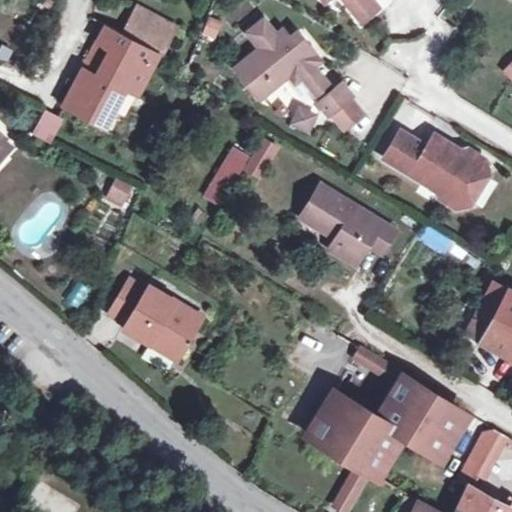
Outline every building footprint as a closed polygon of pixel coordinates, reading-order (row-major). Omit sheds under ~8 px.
[(371,0),(350,0),(345,4),(359,23),(378,8),(371,0)] [(136,5),(130,16),(166,35),(171,25),(136,5)] [(130,16),(121,33),(157,52),(166,35),(130,16)] [(332,88),(313,66),(318,63),(316,56),(305,43),(301,45),(292,33),(286,37),(278,27),(271,33),(258,18),(243,29),(257,45),(233,64),(257,94),(285,72),(289,78),(296,80),(300,77),(318,99),(315,102),(326,117),(350,98),(338,83),(332,88)] [(104,25),(74,82),(90,90),(119,32),(104,25)] [(136,93),(157,52),(121,33),(119,32),(90,90),(74,82),(63,104),(100,124),(120,85),(136,93)] [(511,78),(511,57),(502,70),(511,78)] [(299,103),(291,116),(304,124),(312,111),(299,103)] [(59,119),(56,117),(43,110),(31,133),(46,141),(59,119)] [(474,179),(488,175),(484,161),(469,152),(466,156),(433,137),(426,150),(404,137),(389,165),(438,194),(440,201),(455,210),(470,206),(466,191),(474,179)] [(247,157),(232,148),(202,197),(218,206),(247,157)] [(470,206),(488,175),(474,179),(466,191),(470,206)] [(106,197),(125,206),(135,186),(116,177),(106,197)] [(354,264),(366,244),(379,252),(393,230),(319,184),(299,216),(334,238),(328,248),(354,264)] [(175,359),(200,318),(149,286),(146,290),(129,279),(108,314),(125,324),(123,328),(175,359)] [(492,317),(494,314),(507,289),(490,280),(476,308),(492,317)] [(511,291),(507,289),(494,314),(511,323),(511,291)] [(458,327),(464,330),(475,309),(469,306),(458,327)] [(511,323),(494,314),(492,317),(476,308),(475,309),(464,330),(463,332),(511,357),(511,323)] [(386,375),(393,358),(358,344),(352,361),(386,375)] [(400,374),(372,417),(394,430),(393,432),(399,435),(398,436),(430,456),(459,410),(400,374)] [(394,430),(372,417),(332,393),(330,392),(304,436),(368,475),(393,432),(394,430)] [(482,473),(502,436),(491,430),(481,433),(457,476),(455,481),(464,485),(469,488),(478,471),(482,473)] [(469,488),(457,509),(462,511),(510,511),(511,510),(469,488)] [(435,511),(414,502),(409,511),(435,511)]
